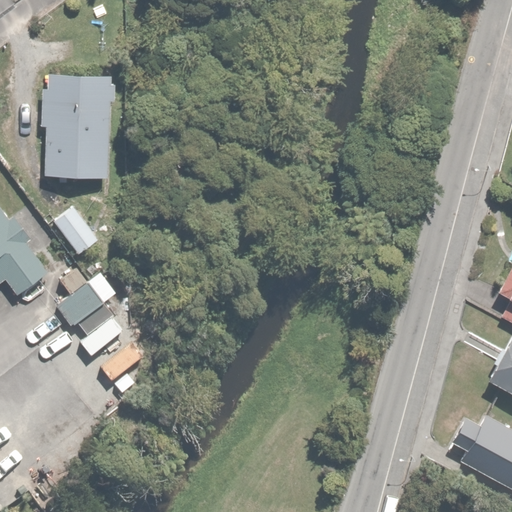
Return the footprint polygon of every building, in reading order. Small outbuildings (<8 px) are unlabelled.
[(48,72),(46,171),(111,172),(113,73),(48,72)] [(47,266),(0,203),(0,280),(7,275),(16,288),(47,266)] [(71,204),(51,219),(74,249),(94,235),(71,204)] [(58,299),(71,319),(105,298),(83,263),(64,275),(73,290),(58,299)] [(511,269),(502,294),(511,297),(511,269)] [(78,328),(43,357),(66,385),(101,355),(78,328)] [(511,331),(487,377),(511,390),(511,331)] [(451,441),(465,449),(461,456),(511,484),(511,422),(487,409),(480,421),(467,413),(451,441)] [(0,456),(0,486),(14,477),(0,456)]
